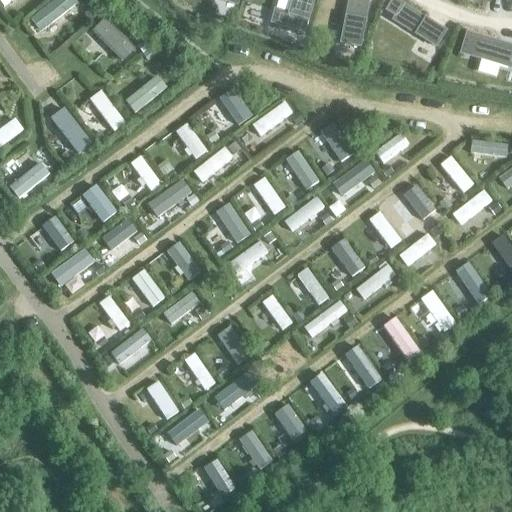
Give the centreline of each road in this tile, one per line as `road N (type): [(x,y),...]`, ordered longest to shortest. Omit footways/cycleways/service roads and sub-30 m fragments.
road 1 (unknown): [(104,408),(431,133),(453,127),(511,135)]
road 2 (unknown): [(511,241),(408,281),(374,303),(158,491)]
